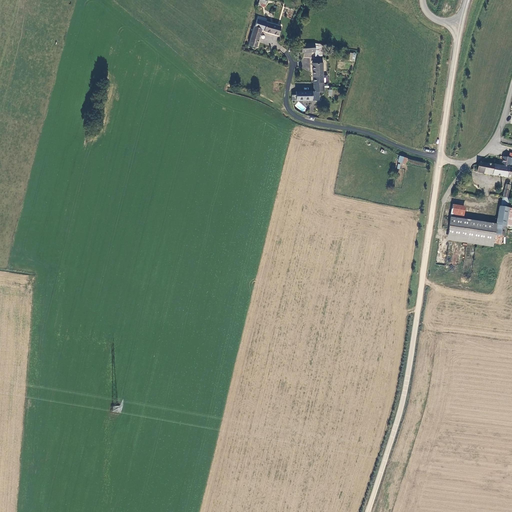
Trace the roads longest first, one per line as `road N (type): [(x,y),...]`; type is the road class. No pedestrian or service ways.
road 1 (unclassified): [(439,158),(409,375),(368,511)]
road 2 (unclassified): [(292,60),(286,104),(294,116),(439,158)]
road 3 (unclassified): [(457,26),(439,158)]
road 4 (unclassified): [(511,83),(500,125),(476,158),(439,158)]
